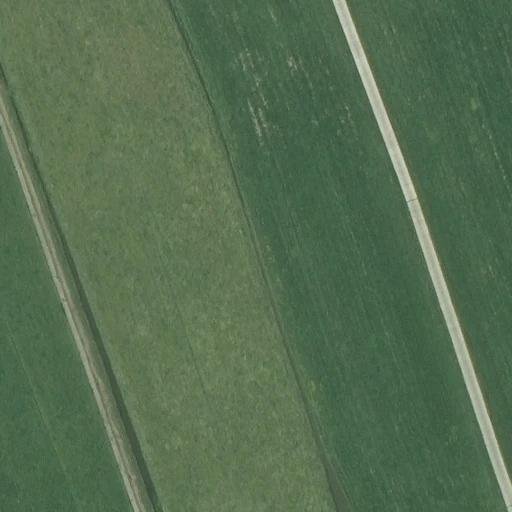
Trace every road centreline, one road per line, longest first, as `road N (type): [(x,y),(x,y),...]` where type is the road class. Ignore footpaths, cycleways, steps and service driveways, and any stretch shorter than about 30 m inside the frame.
road 1 (track): [(511,496),(338,0)]
road 2 (track): [(143,511),(0,103)]
